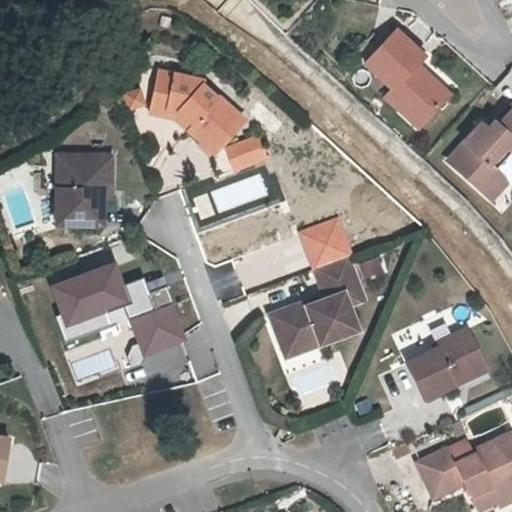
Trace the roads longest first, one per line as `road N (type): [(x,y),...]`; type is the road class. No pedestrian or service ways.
road 1 (residential): [(174,219),(258,451)]
road 2 (residential): [(258,451),(96,511)]
road 3 (residential): [(364,511),(336,483),(258,451)]
